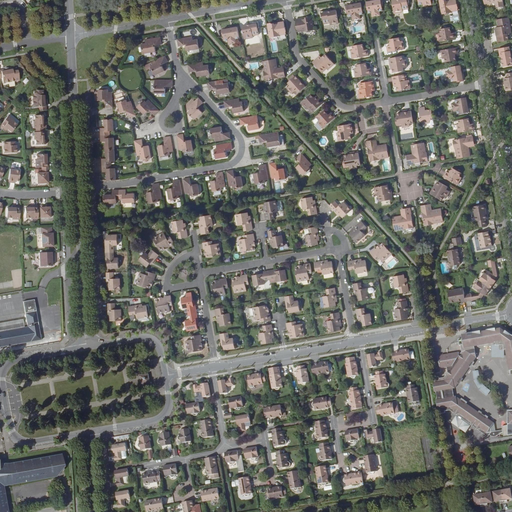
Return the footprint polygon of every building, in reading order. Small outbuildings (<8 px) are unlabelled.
[(373,2),(370,2),(366,3),(368,13),(371,12),(372,17),(379,15),(379,12),(383,11),(382,6),(383,6),(382,0),(373,2)] [(400,0),(401,1),(397,1),(392,2),(394,15),(403,13),(402,12),(402,10),(408,9),(406,0),(400,0)] [(442,0),(440,1),(443,15),(452,13),(452,12),(458,10),(456,0),(451,0),(446,1),(446,0),(442,0)] [(357,4),(354,5),(345,7),(346,13),(347,12),(348,18),(352,17),(352,20),(360,19),(359,14),(363,14),(361,4),(357,4)] [(326,14),(326,11),(319,12),(322,24),(328,23),(328,25),(328,27),(337,25),(335,12),(330,13),(326,14)] [(295,20),(297,32),(304,31),(304,32),(313,30),(311,16),(305,17),(305,19),(295,20)] [(508,18),(497,20),(498,28),(494,28),(496,36),(498,36),(506,35),(511,34),(508,18)] [(250,26),(247,27),(242,27),(244,40),(252,39),(252,37),(252,35),(258,34),(256,22),(250,23),(250,26)] [(273,23),(267,24),(270,38),(279,37),(279,35),(285,34),(283,23),(274,25),(273,23)] [(233,28),(229,29),(220,30),(221,36),(223,36),(223,41),(227,40),(228,44),(235,43),(234,38),(238,37),(236,28),(233,28)] [(451,34),(450,32),(450,28),(440,30),(440,33),(438,34),(439,43),(456,40),(455,33),(452,34),(451,34)] [(192,36),(179,39),(177,39),(179,47),(180,47),(184,46),(184,45),(186,44),(187,46),(186,46),(186,51),(199,49),(197,39),(192,40),(192,36)] [(162,45),(160,37),(145,40),(146,43),(142,44),(143,54),(156,51),(155,47),(154,47),(154,45),(156,45),(156,46),(160,45),(162,45)] [(391,46),(389,46),(387,46),(388,53),(404,50),(402,41),(400,42),(399,38),(390,40),(390,43),(391,46)] [(363,50),(363,48),(362,44),(352,46),(353,50),(350,50),(352,59),(368,56),(367,50),(365,50),(363,50)] [(511,57),(510,47),(498,49),(499,54),(501,53),(502,58),(504,66),(511,64),(511,57)] [(454,55),(456,55),(458,54),(457,48),(441,51),(442,60),(445,59),(446,63),(456,61),(455,57),(454,55)] [(319,60),(317,58),(312,63),(321,72),(326,68),(327,69),(328,70),(334,64),(325,54),(322,58),(319,60)] [(165,56),(151,62),(153,66),(150,67),(155,76),(165,71),(162,67),(161,67),(161,65),(166,63),(168,62),(165,56)] [(393,67),(393,70),(393,73),(403,71),(403,68),(407,67),(406,60),(403,60),(403,56),(389,59),(391,68),(393,67)] [(278,71),(277,69),(276,59),(263,61),(265,71),(264,72),(265,80),(285,77),(284,70),(278,71)] [(203,62),(188,65),(189,73),(191,72),(195,71),(195,70),(197,70),(197,72),(196,72),(197,77),(210,75),(208,65),(203,66),(203,62)] [(367,69),(366,67),(366,63),(356,65),(357,69),(354,69),(355,78),(372,75),(371,69),(368,69),(367,69)] [(461,73),(461,70),(460,66),(450,67),(451,71),(446,72),(447,79),(451,79),(451,83),(456,82),(457,83),(463,82),(461,73)] [(5,69),(0,69),(0,77),(2,78),(3,83),(15,81),(13,71),(13,69),(8,70),(5,70),(5,69)] [(405,75),(392,77),(394,83),(396,83),(397,86),(398,91),(411,89),(409,80),(408,81),(406,81),(405,75)] [(299,80),(298,78),(296,76),(288,83),(290,85),(287,88),(292,93),(294,92),(296,95),(307,86),(301,79),(299,80)] [(165,87),(171,87),(173,87),(173,80),(157,80),(157,83),(155,84),(155,94),(166,93),(165,89),(164,89),(165,87)] [(223,80),(208,83),(209,90),(211,90),(215,89),(215,88),(217,88),(217,90),(216,90),(217,95),(230,92),(228,83),(224,83),(223,80)] [(362,90),(360,90),(358,90),(360,99),(372,97),(372,92),(371,88),(374,88),(373,81),(361,84),(362,90)] [(113,107),(112,92),(108,92),(108,90),(98,90),(99,101),(104,100),(104,99),(106,99),(106,108),(113,107)] [(316,100),(313,98),(310,94),(300,103),(306,109),(309,107),(313,112),(322,103),(318,99),(316,100)] [(38,110),(46,110),(46,102),(44,102),(44,99),(44,95),(32,95),(33,107),(38,107),(38,110)] [(468,108),(467,105),(465,96),(459,97),(459,98),(455,99),(455,103),(452,104),(453,111),(458,110),(459,114),(468,112),(468,108)] [(197,108),(202,104),(203,103),(199,98),(187,108),(190,111),(188,112),(195,120),(202,112),(199,109),(198,110),(197,108)] [(239,98),(224,101),(225,108),(227,107),(233,106),(233,108),(233,113),(244,111),(242,102),(240,102),(239,98)] [(129,118),(136,115),(131,101),(127,102),(126,100),(117,103),(121,113),(125,112),(125,110),(127,110),(129,118)] [(149,109),(153,114),(155,115),(159,111),(149,100),(146,102),(144,100),(137,107),(145,115),(148,111),(147,111),(149,109)] [(433,120),(431,110),(428,111),(425,111),(425,109),(425,107),(418,108),(421,125),(430,123),(430,120),(433,120)] [(328,115),(326,113),(324,110),(316,117),(313,120),(313,122),(314,124),(317,122),(323,128),(335,117),(330,112),(329,114),(328,115)] [(413,123),(411,110),(402,111),(402,113),(400,113),(396,114),(397,119),(398,124),(402,123),(402,125),(402,128),(410,126),(409,124),(413,123)] [(4,126),(7,129),(11,132),(17,124),(13,121),(14,120),(8,115),(0,124),(0,125),(3,128),(4,126)] [(45,124),(45,120),(44,115),(35,115),(35,121),(34,121),(34,128),(48,128),(47,123),(45,124)] [(255,116),(239,119),(241,125),(243,125),(249,124),(249,125),(248,126),(249,131),(260,129),(258,119),(255,119),(255,116)] [(113,119),(104,120),(104,127),(105,127),(105,128),(100,128),(100,135),(110,134),(110,131),(113,131),(113,119)] [(458,133),(474,130),(473,124),(471,124),(470,125),(469,122),(468,119),(459,121),(459,124),(457,125),(458,133)] [(349,131),(352,130),(351,124),(339,126),(340,132),(338,133),(337,133),(338,142),(351,139),(350,135),(349,131)] [(230,132),(228,132),(221,133),(221,132),(222,132),(221,127),(211,129),(212,139),(215,138),(216,142),(231,139),(230,132)] [(46,136),(48,135),(48,131),(34,132),(34,140),(36,140),(36,145),(46,144),(46,139),(46,136)] [(274,133),(259,135),(260,143),(266,142),(266,141),(268,141),(268,142),(267,143),(268,147),(281,145),(279,135),(274,136),(274,133)] [(110,134),(100,135),(101,142),(106,142),(106,143),(105,143),(105,150),(114,150),(114,138),(110,138),(110,134)] [(185,142),(184,136),(184,134),(177,135),(179,150),(183,150),(183,152),(193,150),(191,140),(186,141),(187,142),(185,142)] [(170,152),(173,151),(171,136),(164,137),(164,139),(165,146),(163,146),(163,145),(158,146),(160,156),(170,155),(170,152)] [(456,149),(457,159),(470,156),(469,148),(468,145),(474,144),(473,137),(453,140),(455,149),(456,149)] [(143,146),(143,141),(142,139),(134,141),(136,149),(137,156),(141,155),(141,160),(151,158),(149,145),(144,146),(144,147),(142,148),(142,146),(143,146)] [(375,147),(373,140),(367,141),(370,162),(379,160),(379,159),(389,157),(387,145),(378,146),(375,147)] [(5,149),(4,149),(4,153),(17,152),(17,145),(16,145),(15,141),(3,142),(4,146),(5,146),(5,149)] [(225,151),(231,150),(233,149),(231,143),(216,145),(217,149),(214,149),(216,159),(227,157),(226,152),(225,152),(225,151)] [(414,157),(407,158),(408,165),(428,161),(427,153),(426,153),(424,143),(411,145),(413,155),(414,157)] [(114,150),(105,150),(106,157),(107,157),(107,159),(102,159),(102,166),(111,165),(111,162),(115,161),(114,150)] [(349,166),(350,168),(350,170),(357,169),(357,166),(361,165),(358,152),(350,154),(350,155),(347,156),(344,156),(345,160),(346,166),(349,166)] [(312,165),(302,153),(297,158),(298,159),(302,164),(301,165),(300,164),(296,167),(304,175),(311,169),(309,167),(312,165)] [(41,167),(50,167),(49,163),(47,163),(47,159),(46,154),(36,155),(37,160),(36,160),(36,168),(41,167)] [(269,164),(272,179),(276,178),(276,181),(286,179),(284,168),(279,169),(279,170),(278,171),(276,164),(276,162),(269,164)] [(265,180),(268,179),(266,164),(259,166),(259,167),(261,174),(259,174),(259,173),(254,174),(256,184),(265,183),(265,180)] [(106,173),(107,181),(116,180),(115,168),(112,168),(111,165),(102,166),(102,172),(107,172),(107,173),(106,173)] [(450,173),(448,172),(446,171),(443,177),(457,185),(462,177),(460,176),(461,173),(453,168),(451,171),(450,173)] [(20,170),(10,169),(8,182),(12,183),(13,180),(15,181),(19,181),(20,170)] [(50,176),(50,169),(41,169),(34,169),(34,173),(36,173),(37,185),(49,184),(49,180),(49,176),(50,176)] [(235,178),(234,172),(233,170),(227,171),(229,186),(233,186),(233,189),(243,187),(241,176),(236,177),(237,178),(235,178)] [(226,187),(223,172),(216,173),(216,175),(218,181),(216,182),(216,181),(211,181),(213,192),(223,190),(222,188),(226,187)] [(183,179),(186,194),(189,194),(190,196),(200,194),(198,184),(193,185),(193,186),(191,186),(190,180),(190,178),(183,179)] [(179,195),(182,195),(180,180),(173,181),(173,183),(174,189),(172,189),(172,188),(167,189),(169,200),(179,198),(179,195)] [(434,186),(433,185),(428,193),(440,199),(442,196),(444,197),(448,191),(444,189),(446,186),(437,181),(435,183),(434,186)] [(158,199),(162,198),(159,183),(153,185),(153,187),(154,193),(152,193),(152,192),(147,193),(149,203),(159,201),(158,199)] [(388,194),(388,190),(387,185),(374,188),(375,196),(377,196),(379,196),(380,202),(392,199),(391,194),(388,194)] [(112,190),(112,192),(113,195),(111,195),(104,195),(105,204),(116,203),(116,199),(120,199),(119,190),(112,190)] [(119,190),(120,199),(123,199),(123,203),(135,202),(135,193),(128,194),(128,195),(126,195),(126,191),(126,190),(119,190)] [(314,205),(313,200),(312,196),(302,198),(303,209),(308,209),(309,215),(317,214),(316,204),(314,205)] [(337,211),(341,215),(343,217),(351,210),(343,201),(339,205),(335,200),(330,205),(336,212),(337,211)] [(272,207),(271,201),(263,203),(265,212),(266,212),(267,215),(267,219),(278,217),(277,212),(276,212),(275,207),(272,207)] [(46,204),(42,204),(42,217),(53,216),(52,206),(46,207),(46,204)] [(429,211),(428,204),(421,205),(424,226),(433,224),(433,223),(443,221),(441,209),(431,210),(429,211)] [(12,219),(20,219),(20,206),(16,205),(16,208),(12,208),(7,207),(7,217),(12,218),(12,219)] [(31,219),(38,219),(38,205),(34,205),(34,207),(30,208),(25,208),(25,218),(31,218),(31,219)] [(477,222),(478,228),(486,226),(485,220),(487,220),(485,206),(473,208),(475,222),(477,222)] [(404,215),(401,216),(392,217),(394,230),(404,228),(404,230),(413,228),(410,208),(403,209),(404,215)] [(245,231),(253,230),(251,223),(251,220),(249,220),(249,217),(248,214),(237,216),(239,225),(243,225),(245,231)] [(201,225),(199,225),(201,235),(209,233),(208,227),(213,226),(211,215),(200,217),(200,220),(201,225)] [(353,235),(353,236),(356,238),(362,232),(366,229),(356,217),(344,228),(349,233),(350,232),(351,233),(352,232),(354,234),(353,235)] [(185,228),(184,223),(183,220),(172,221),(174,233),(179,232),(180,238),(188,237),(186,227),(185,228)] [(52,233),(52,227),(41,227),(42,247),(53,246),(53,242),(52,242),(52,238),(53,238),(53,233),(52,233)] [(318,234),(318,233),(317,227),(308,229),(308,232),(303,234),(305,246),(319,243),(318,240),(318,239),(316,239),(316,237),(317,237),(317,236),(317,234),(318,234)] [(275,230),(268,231),(269,237),(270,241),(272,240),(272,245),(273,248),(284,247),(282,235),(276,236),(275,230)] [(175,244),(170,236),(167,237),(164,232),(153,238),(161,251),(163,249),(164,249),(163,247),(165,246),(166,248),(166,247),(168,246),(169,247),(175,244)] [(489,236),(488,232),(478,233),(480,248),(492,246),(491,238),(490,239),(489,236)] [(254,241),(254,240),(253,234),(244,235),(245,239),(239,240),(241,252),(255,250),(254,246),(253,246),(252,244),(254,244),(254,243),(253,241),(254,241)] [(105,242),(106,252),(114,251),(114,245),(118,245),(117,235),(106,235),(107,239),(107,242),(105,242)] [(447,252),(449,267),(461,265),(458,250),(455,251),(454,247),(461,246),(460,237),(452,239),(453,244),(451,244),(448,249),(449,251),(447,252)] [(206,254),(206,255),(207,258),(220,256),(218,244),(212,245),(212,241),(203,243),(204,250),(205,250),(205,252),(207,252),(207,254),(206,254)] [(377,247),(376,248),(375,247),(370,253),(376,259),(378,257),(382,261),(392,253),(382,243),(380,245),(379,246),(380,246),(379,248),(377,247)] [(159,255),(153,250),(148,255),(145,252),(139,260),(147,267),(150,264),(152,262),(153,262),(159,255)] [(114,251),(106,252),(106,262),(107,262),(108,264),(108,268),(119,268),(118,258),(114,258),(114,251)] [(54,252),(39,253),(40,266),(52,266),(52,261),(52,256),(54,256),(54,252)] [(390,269),(397,262),(394,259),(386,265),(390,269)] [(358,261),(357,261),(355,261),(355,260),(348,262),(350,271),(353,270),(354,276),(366,273),(364,260),(360,260),(359,260),(360,262),(358,263),(358,261)] [(495,260),(487,261),(489,268),(491,268),(496,267),(495,260)] [(324,263),(324,261),(314,262),(316,271),(322,269),(323,274),(334,272),(332,261),(328,262),(324,263)] [(312,272),(310,263),(304,264),(304,266),(301,266),(301,268),(300,268),(299,266),(295,267),(297,281),(309,279),(309,273),(312,272)] [(278,269),(269,271),(270,279),(277,277),(277,282),(287,280),(285,269),(281,270),(279,270),(278,269)] [(154,281),(156,274),(147,271),(146,275),(140,273),(136,284),(150,289),(151,285),(150,284),(150,282),(152,283),(152,282),(152,280),(154,281)] [(270,279),(269,271),(259,272),(259,274),(256,274),(253,275),(255,286),(264,284),(264,280),(270,279)] [(113,272),(107,272),(107,282),(109,282),(109,286),(109,290),(120,290),(119,279),(114,279),(113,272)] [(484,273),(479,280),(491,288),(494,284),(492,283),(495,280),(498,276),(497,274),(492,275),(491,277),(484,273)] [(249,284),(247,274),(241,275),(241,277),(239,277),(238,277),(238,279),(236,279),(236,278),(235,278),(232,278),(234,292),(247,290),(246,284),(249,284)] [(405,283),(404,278),(404,274),(393,276),(395,287),(400,287),(401,293),(409,292),(407,282),(405,283)] [(228,287),(226,278),(220,279),(220,280),(218,281),(217,281),(217,282),(215,283),(215,281),(214,281),(211,282),(213,296),(225,294),(225,288),(228,287)] [(491,288),(479,280),(474,288),(480,293),(479,295),(480,300),(484,295),(486,291),(488,292),(491,288)] [(355,298),(355,299),(356,302),(370,300),(367,287),(361,289),(361,285),(352,287),(353,294),(354,294),(355,295),(355,296),(356,296),(356,298),(355,298)] [(335,294),(334,288),(325,289),(326,293),(320,294),(322,306),(336,304),(335,301),(335,299),(334,300),(333,298),(335,297),(334,295),(335,294)] [(460,304),(466,303),(464,295),(463,289),(447,292),(449,303),(457,302),(456,301),(459,300),(459,302),(460,304)] [(464,295),(466,303),(473,301),(472,297),(471,293),(464,295)] [(293,295),(285,297),(286,306),(288,306),(289,310),(289,313),(300,311),(298,301),(294,301),(293,295)] [(173,305),(171,296),(164,297),(164,298),(162,299),(161,299),(161,300),(160,300),(159,299),(158,299),(155,300),(158,314),(170,312),(169,306),(173,305)] [(188,314),(196,313),(195,303),(193,303),(192,298),(192,297),(181,298),(183,308),(187,308),(188,314)] [(24,301),(26,313),(36,311),(34,300),(24,301)] [(407,311),(406,309),(408,308),(406,302),(397,303),(398,307),(392,308),(394,320),(408,317),(407,314),(407,313),(406,314),(406,311),(407,311)] [(114,303),(107,303),(108,313),(110,313),(110,318),(110,322),(121,321),(121,310),(115,310),(114,303)] [(128,307),(130,315),(136,314),(137,319),(148,317),(146,306),(143,306),(138,307),(137,305),(128,307)] [(262,322),(271,320),(270,314),(268,314),(268,312),(268,311),(267,311),(266,309),(267,309),(267,308),(267,305),(253,307),(255,320),(261,318),(262,322)] [(223,307),(215,309),(217,318),(219,318),(220,323),(220,326),(231,324),(229,313),(224,314),(223,307)] [(359,320),(360,322),(361,326),(371,324),(369,314),(365,315),(364,308),(356,309),(358,320),(359,320)] [(27,324),(37,322),(36,311),(26,313),(27,324)] [(340,322),(339,312),(331,314),(332,321),(327,321),(329,333),(340,331),(339,327),(338,322),(340,322)] [(198,322),(196,313),(188,314),(190,321),(185,321),(187,331),(198,329),(197,325),(197,322),(198,322)] [(287,323),(288,330),(289,330),(289,333),(290,332),(291,334),(290,335),(290,339),(304,336),(302,324),(296,325),(295,322),(287,323)] [(0,348),(40,341),(38,324),(28,326),(0,330),(0,348)] [(273,332),(272,324),(263,326),(265,333),(260,333),(262,345),(273,343),(272,339),(271,334),(273,334),(273,332)] [(511,335),(501,328),(460,335),(461,337),(457,339),(458,345),(460,345),(461,350),(460,354),(458,354),(458,352),(437,356),(439,368),(446,367),(447,372),(444,378),(438,379),(438,377),(435,377),(434,383),(433,383),(435,392),(436,392),(437,399),(436,399),(438,409),(439,409),(441,413),(445,413),(444,411),(450,410),(488,436),(489,434),(493,436),(495,436),(502,432),(503,432),(504,435),(511,433),(511,409),(508,409),(508,424),(502,425),(503,429),(501,429),(491,431),(490,427),(493,422),(488,418),(489,416),(486,414),(485,415),(482,413),(482,412),(479,410),(478,411),(466,403),(467,402),(461,398),(460,399),(455,396),(454,396),(452,389),(455,388),(457,384),(458,385),(463,379),(462,378),(469,367),(470,368),(474,362),(473,361),(476,357),(474,347),(495,343),(495,345),(491,345),(491,357),(504,357),(504,349),(505,349),(509,370),(511,369),(511,335)] [(228,333),(220,334),(221,344),(223,344),(223,346),(224,350),(235,348),(233,339),(229,339),(228,333)] [(202,342),(200,335),(191,336),(192,340),(186,341),(188,353),(202,351),(201,348),(201,347),(200,347),(199,345),(201,345),(201,344),(200,342),(202,342)] [(395,353),(392,354),(393,361),(396,361),(397,362),(405,361),(406,361),(407,362),(408,361),(410,361),(410,360),(410,359),(413,359),(412,351),(409,352),(408,349),(403,350),(403,351),(400,352),(400,351),(395,352),(395,353)] [(369,356),(367,356),(369,369),(376,368),(375,362),(383,361),(382,353),(377,354),(378,355),(374,356),(374,355),(372,355),(372,356),(369,357),(369,356)] [(314,366),(311,366),(312,374),(316,373),(316,375),(324,374),(325,374),(325,375),(326,375),(329,374),(330,373),(329,372),(332,372),(332,371),(331,366),(330,364),(328,365),(328,362),(323,363),(323,364),(320,365),(320,363),(314,364),(314,366)] [(358,367),(357,362),(347,363),(349,377),(352,376),(352,377),(353,378),(354,378),(356,377),(357,377),(357,376),(360,375),(359,370),(358,370),(357,367),(358,367)] [(299,379),(297,379),(298,384),(301,384),(302,385),(303,385),(305,385),(306,384),(307,383),(309,383),(306,369),(305,369),(297,370),(296,371),(297,376),(298,376),(299,379)] [(490,393),(476,370),(470,374),(485,396),(490,393)] [(375,373),(376,376),(374,376),(375,381),(376,381),(377,385),(375,385),(376,390),(387,388),(387,387),(388,387),(389,387),(389,386),(389,383),(388,383),(388,382),(387,382),(386,382),(385,374),(383,375),(382,371),(375,373)] [(150,383),(148,374),(140,375),(141,384),(150,383)] [(263,384),(263,383),(261,375),(261,374),(256,375),(256,376),(252,376),(252,375),(247,376),(249,386),(249,387),(250,387),(251,388),(253,387),(254,387),(255,387),(255,386),(263,384)] [(271,384),(270,384),(271,389),(274,389),(275,390),(276,390),(278,389),(279,389),(279,388),(281,387),(279,374),(278,374),(270,375),(269,375),(270,381),(271,381),(271,384)] [(220,381),(218,381),(220,395),(227,393),(226,388),(234,386),(232,379),(228,379),(228,381),(225,381),(225,380),(222,381),(223,382),(220,382),(220,381)] [(204,398),(210,397),(208,383),(206,383),(207,384),(204,385),(204,384),(201,384),(202,385),(198,386),(198,385),(193,386),(195,393),(203,392),(204,398)] [(413,389),(412,385),(405,387),(406,390),(404,390),(406,404),(409,403),(409,404),(410,404),(412,404),(414,404),(414,403),(414,402),(417,402),(416,397),(415,397),(414,394),(415,393),(414,389),(413,389)] [(358,391),(357,387),(350,389),(350,392),(349,392),(350,400),(350,401),(349,401),(348,402),(348,403),(349,404),(349,405),(350,406),(351,406),(352,410),(362,408),(361,404),(362,404),(361,399),(360,399),(359,396),(360,396),(359,390),(358,391)] [(242,397),(230,399),(230,403),(231,403),(232,405),(230,405),(231,408),(234,408),(234,409),(236,409),(236,410),(237,410),(238,410),(240,409),(241,409),(241,408),(242,408),(242,406),(243,406),(242,397)] [(328,407),(331,406),(330,399),(327,400),(326,397),(313,400),(313,404),(312,404),(311,405),(311,406),(312,408),(313,409),(314,409),(315,411),(319,410),(319,409),(323,409),(323,410),(328,409),(328,407)] [(379,404),(379,406),(380,414),(381,415),(389,414),(390,415),(391,415),(393,414),(394,414),(399,413),(397,404),(393,405),(392,403),(392,402),(387,403),(388,404),(384,405),(384,404),(379,404)] [(199,403),(186,405),(187,408),(188,408),(188,410),(187,410),(188,414),(190,413),(191,415),(192,414),(192,415),(193,415),(194,415),(194,416),(197,415),(198,414),(198,413),(199,413),(199,412),(200,412),(199,403)] [(267,409),(268,417),(269,418),(282,416),(281,413),(282,413),(283,412),(282,409),(282,408),(281,407),(281,408),(280,405),(275,406),(275,407),(272,408),(272,407),(267,408),(267,409)] [(237,428),(237,432),(245,431),(244,423),(250,422),(248,415),(235,417),(236,424),(237,424),(238,428),(237,428)] [(213,428),(211,420),(207,421),(200,422),(202,432),(201,432),(201,433),(201,436),(202,437),(203,437),(203,438),(214,437),(213,432),(212,432),(212,428),(213,428)] [(325,424),(324,420),(315,422),(316,426),(315,426),(317,434),(316,434),(315,435),(315,436),(316,438),(316,439),(317,439),(318,439),(328,437),(327,432),(326,433),(325,429),(327,429),(326,424),(325,424)] [(181,443),(191,441),(189,429),(185,430),(183,431),(183,430),(179,430),(180,433),(178,433),(179,435),(178,435),(177,436),(177,437),(178,440),(179,440),(180,442),(181,441),(181,443)] [(359,438),(357,429),(344,431),(345,435),(346,435),(347,437),(346,437),(346,441),(349,440),(349,441),(351,441),(351,442),(351,443),(352,443),(353,443),(355,442),(356,442),(356,441),(356,440),(357,440),(357,439),(359,438)] [(376,444),(383,443),(380,429),(378,430),(378,431),(376,431),(376,430),(373,431),(373,432),(370,432),(370,431),(365,432),(367,439),(375,438),(376,444)] [(171,444),(169,432),(165,433),(165,434),(164,434),(163,433),(160,434),(160,437),(159,437),(159,438),(158,439),(158,440),(158,442),(159,443),(160,443),(160,445),(162,445),(162,446),(171,444)] [(282,432),(281,432),(273,433),(272,434),(273,439),(274,438),(274,442),(273,442),(274,447),(285,445),(286,444),(286,443),(286,440),(285,440),(284,439),(282,432)] [(151,448),(149,436),(146,437),(146,438),(143,438),(143,437),(140,438),(140,440),(139,441),(139,442),(138,442),(138,443),(139,446),(139,447),(140,447),(140,449),(142,449),(142,450),(151,448)] [(115,450),(114,450),(114,452),(115,452),(116,456),(115,456),(115,460),(123,459),(121,451),(127,450),(126,443),(113,445),(113,447),(114,447),(115,450)] [(328,446),(321,448),(319,448),(321,456),(320,456),(319,457),(319,458),(320,460),(320,461),(321,461),(322,461),(332,459),(331,454),(330,454),(330,451),(331,451),(330,446),(328,446)] [(257,451),(256,447),(244,449),(246,458),(247,458),(247,460),(249,459),(249,460),(250,460),(251,460),(253,460),(254,460),(254,459),(254,458),(255,458),(255,457),(258,456),(257,453),(256,453),(256,451),(257,451)] [(237,451),(230,452),(225,453),(225,456),(227,456),(227,458),(226,458),(226,462),(229,461),(229,463),(231,462),(231,463),(232,463),(233,464),(234,463),(235,463),(236,463),(236,462),(237,461),(237,460),(239,460),(237,451)] [(0,511),(8,511),(4,486),(56,476),(55,465),(63,463),(62,453),(0,463),(0,511)] [(284,454),(276,455),(275,456),(275,461),(277,461),(277,464),(276,464),(277,469),(287,467),(288,467),(289,466),(289,465),(289,462),(288,462),(287,461),(285,454),(284,454)] [(374,455),(365,456),(363,457),(365,465),(366,465),(367,468),(365,468),(366,474),(369,473),(369,474),(370,475),(371,475),(373,474),(374,474),(374,473),(374,472),(377,472),(374,455)] [(216,465),(215,457),(204,459),(206,470),(205,470),(205,471),(204,471),(204,472),(205,475),(206,475),(206,476),(207,476),(218,474),(217,469),(216,469),(215,466),(216,465)] [(175,468),(175,464),(163,466),(164,476),(165,475),(165,477),(167,477),(167,476),(168,476),(168,477),(169,478),(170,478),(172,477),(173,477),(173,476),(173,475),(174,475),(173,474),(176,473),(176,470),(175,470),(174,468),(175,468)] [(325,466),(314,468),(317,485),(320,484),(320,485),(321,486),(322,486),(324,486),(325,485),(325,484),(328,483),(327,478),(326,478),(325,475),(326,475),(325,466)] [(128,469),(115,471),(115,473),(116,473),(117,475),(116,476),(116,478),(117,478),(118,482),(116,482),(117,486),(125,484),(124,476),(129,475),(128,469)] [(298,471),(288,473),(289,481),(290,481),(291,484),(290,485),(291,490),(293,489),(294,490),(294,491),(295,491),(298,491),(298,490),(299,490),(299,489),(299,488),(301,488),(298,471)] [(158,482),(157,481),(156,473),(156,472),(151,473),(151,474),(147,474),(147,473),(142,474),(144,485),(145,486),(146,486),(148,486),(149,486),(149,485),(150,485),(150,484),(158,482)] [(359,483),(358,475),(358,474),(353,475),(353,476),(349,476),(349,475),(344,476),(345,479),(344,479),(343,480),(343,481),(344,484),(345,484),(346,484),(346,487),(359,484),(359,483)] [(245,478),(239,479),(242,496),(244,495),(244,496),(245,497),(246,497),(249,497),(249,496),(250,496),(250,495),(252,494),(252,489),(250,489),(250,485),(251,485),(249,477),(245,478)] [(273,486),(268,487),(268,490),(267,491),(267,492),(267,494),(268,495),(269,495),(270,498),(283,495),(283,494),(281,486),(281,485),(277,485),(276,486),(276,487),(273,487),(273,486)] [(201,491),(202,499),(203,501),(219,499),(217,488),(212,489),(212,490),(209,491),(209,489),(201,491)] [(510,488),(501,490),(503,502),(507,502),(507,499),(511,499),(510,488)] [(503,502),(501,490),(493,492),(494,502),(499,501),(500,503),(503,502)] [(129,491),(116,493),(117,495),(118,495),(118,497),(117,498),(118,500),(119,503),(118,503),(119,508),(126,507),(125,499),(131,498),(129,491)] [(490,492),(481,493),(484,506),(487,505),(487,503),(492,502),(490,492)] [(481,493),(473,495),(475,505),(480,504),(480,507),(484,506),(481,493)] [(163,509),(163,506),(162,499),(153,500),(154,501),(150,502),(150,501),(145,502),(146,511),(153,511),(154,511),(153,511),(163,509)] [(195,509),(193,501),(182,503),(183,511),(195,511),(194,511),(194,509),(195,509)]
